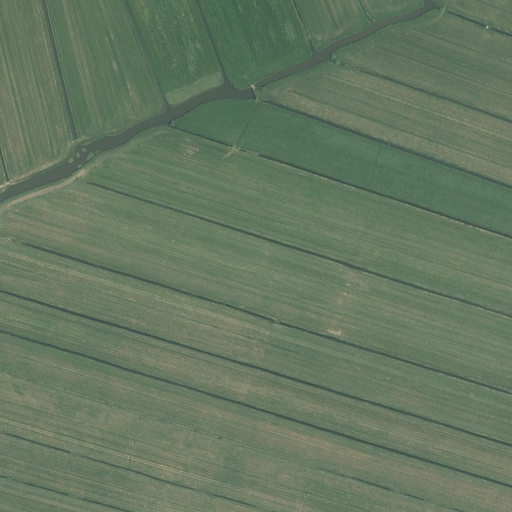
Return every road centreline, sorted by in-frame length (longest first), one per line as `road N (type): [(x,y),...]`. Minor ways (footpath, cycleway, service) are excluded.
road 1 (track): [(0,208),(151,133),(233,154),(259,98),(301,107)]
road 2 (track): [(264,96),(439,14),(444,0)]
